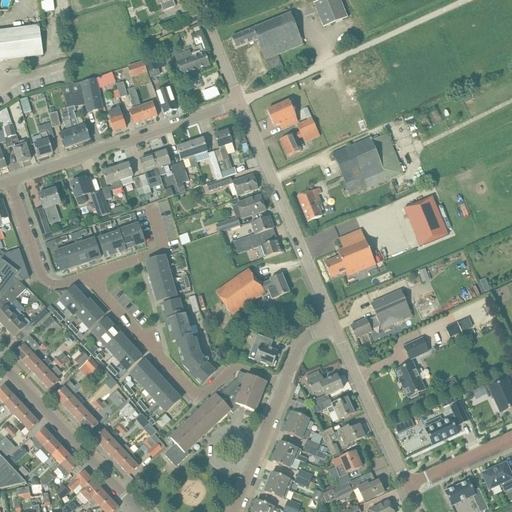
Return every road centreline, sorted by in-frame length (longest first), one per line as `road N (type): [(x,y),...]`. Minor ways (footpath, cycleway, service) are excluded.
road 1 (unclassified): [(239,102),(468,0)]
road 2 (residential): [(333,325),(239,102)]
road 3 (residential): [(10,180),(239,102)]
road 4 (residential): [(139,511),(0,362)]
road 5 (residential): [(407,484),(333,325)]
road 6 (residential): [(88,275),(198,395)]
road 7 (residential): [(10,180),(46,281),(88,275)]
road 8 (residential): [(233,511),(283,384)]
